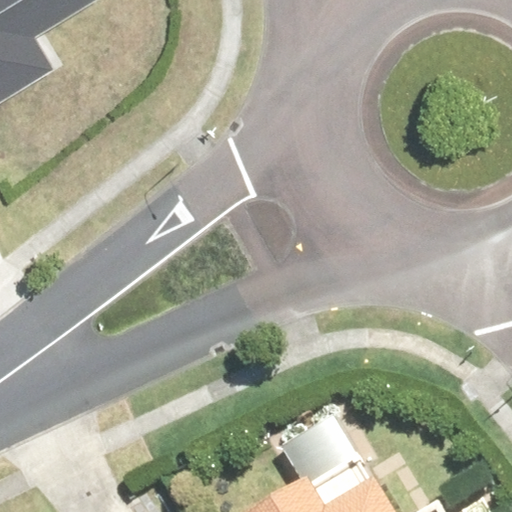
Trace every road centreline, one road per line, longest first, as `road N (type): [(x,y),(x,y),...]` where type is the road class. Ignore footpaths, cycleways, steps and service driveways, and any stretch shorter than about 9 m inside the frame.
road 1 (residential): [(405,237),(310,264),(0,384)]
road 2 (residential): [(0,373),(257,151),(312,91)]
road 3 (residential): [(405,237),(365,214),(334,180),(316,137),(312,91)]
